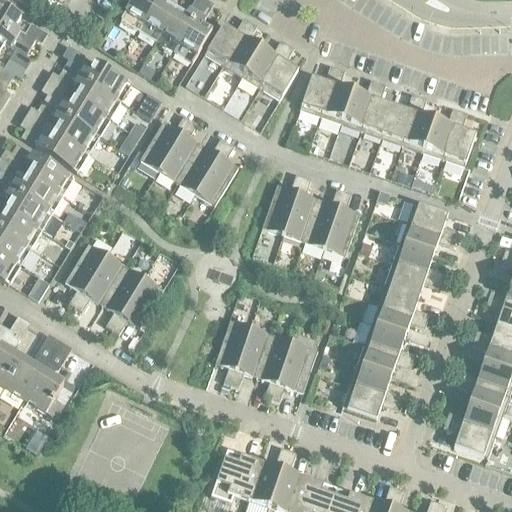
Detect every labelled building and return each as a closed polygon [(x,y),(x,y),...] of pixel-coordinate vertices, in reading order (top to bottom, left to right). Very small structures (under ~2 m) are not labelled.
[(133,0),(119,23),(138,34),(158,0),(133,0)] [(158,0),(138,34),(155,45),(174,13),(165,7),(168,2),(169,2),(169,1),(169,0),(158,0)] [(155,45),(172,55),(205,3),(200,0),(195,0),(187,13),(187,14),(184,19),(174,13),(155,45)] [(213,7),(205,3),(172,55),(191,67),(211,35),(209,34),(200,29),(203,24),(204,23),(203,23),(213,7)] [(0,7),(0,33),(30,51),(35,43),(19,34),(19,33),(18,33),(13,30),(19,21),(20,21),(20,20),(0,7)] [(234,35),(222,28),(203,59),(222,70),(249,26),(242,22),(234,35)] [(249,26),(222,70),(241,82),(259,51),(248,44),(256,30),(249,26)] [(30,51),(0,33),(0,52),(4,46),(9,49),(8,50),(9,50),(10,50),(25,59),(30,51)] [(259,51),(241,82),(259,93),(286,48),(279,44),(271,58),(259,51)] [(278,104),(297,74),(285,66),(293,52),(286,48),(259,93),(278,104)] [(67,63),(62,71),(119,105),(130,87),(95,65),(94,67),(88,76),(84,73),(83,72),(83,73),(67,63)] [(0,80),(8,86),(13,78),(0,69),(0,80)] [(310,80),(298,114),(319,121),(336,72),(329,69),(324,85),(310,80)] [(108,123),(119,105),(62,71),(58,79),(73,89),(74,89),(79,92),(73,102),(108,123)] [(336,72),(319,121),(340,128),(351,94),(339,90),(344,75),(336,72)] [(0,80),(0,91),(4,94),(8,86),(0,80)] [(360,135),(377,86),(370,83),(364,99),(351,94),(340,128),(360,135)] [(380,143),(392,108),(379,104),(385,89),(377,86),(360,135),(380,143)] [(392,108),(380,143),(401,150),(418,100),(410,97),(405,113),(392,108)] [(97,140),(108,123),(73,102),(67,111),(62,108),(61,107),(46,98),(41,106),(97,140)] [(418,100),(401,150),(421,157),(433,122),(420,118),(425,103),(418,100)] [(87,158),(97,140),(41,106),(36,114),(52,123),(51,124),(52,124),(57,127),(52,136),(87,158)] [(442,164),(459,114),(451,112),(446,127),(433,122),(421,157),(442,164)] [(466,116),(459,114),(442,164),(463,171),(474,137),(461,132),(466,116)] [(189,123),(183,119),(174,133),(162,125),(138,164),(157,176),(189,123)] [(189,123),(157,176),(176,187),(199,148),(188,141),(196,127),(189,123)] [(75,176),(87,158),(52,136),(46,146),(41,143),(40,142),(25,133),(20,141),(35,150),(34,151),(75,176)] [(199,148),(176,187),(194,198),(226,146),(220,142),(211,155),(199,148)] [(194,198),(213,210),(237,171),(225,164),(233,150),(226,146),(194,198)] [(16,148),(15,149),(11,156),(26,165),(27,166),(32,169),(26,178),(61,200),(72,181),(31,156),(31,157),(16,148)] [(0,175),(0,186),(50,217),(61,200),(26,178),(20,188),(15,185),(14,184),(0,175)] [(282,239),(302,181),(294,178),(289,193),(276,189),(261,232),(282,239)] [(302,246),(317,203),(304,198),(310,183),(302,181),(282,239),(302,246)] [(40,235),(50,217),(0,186),(0,197),(4,200),(5,201),(10,204),(5,213),(40,235)] [(317,203),(302,246),(323,253),(343,195),(335,193),(330,208),(317,203)] [(343,195),(323,253),(344,260),(359,218),(345,213),(350,198),(343,195)] [(405,227),(454,244),(457,236),(442,231),(447,218),(412,206),(405,227)] [(0,234),(29,252),(40,235),(5,213),(0,220),(0,234)] [(398,247),(432,259),(437,246),(452,251),(454,244),(405,227),(398,247)] [(0,258),(18,269),(29,252),(0,234),(0,258)] [(364,243),(360,253),(368,255),(371,246),(364,243)] [(74,312),(106,259),(87,247),(63,286),(76,294),(67,307),(74,312)] [(391,268),(440,285),(443,277),(428,272),(432,259),(398,247),(391,268)] [(501,260),(511,264),(511,255),(504,253),(501,260)] [(18,269),(0,258),(0,283),(7,288),(18,269)] [(101,309),(125,270),(106,259),(74,312),(81,316),(89,302),(101,309)] [(511,264),(501,260),(499,268),(511,272),(511,278),(509,286),(511,287),(511,264)] [(384,288),(418,300),(422,287),(438,292),(440,285),(391,268),(384,288)] [(125,270),(101,309),(112,316),(104,330),(111,334),(143,282),(125,270)] [(162,293),(143,282),(111,334),(118,338),(126,325),(138,332),(162,293)] [(511,287),(509,286),(505,299),(490,294),(487,301),(511,309),(511,287)] [(377,309),(426,326),(429,318),(413,313),(418,300),(384,288),(377,309)] [(495,327),(511,332),(511,309),(487,301),(485,309),(500,314),(495,327)] [(370,329),(404,341),(408,328),(423,333),(426,326),(377,309),(370,329)] [(0,390),(2,391),(20,362),(6,354),(10,348),(12,349),(16,348),(29,327),(17,319),(9,333),(0,347),(0,390)] [(250,331),(229,324),(214,367),(227,372),(222,387),(230,389),(250,331)] [(0,347),(9,333),(0,327),(0,347)] [(511,332),(495,327),(491,340),(476,334),(473,342),(511,355),(511,332)] [(362,349),(412,367),(414,359),(399,354),(404,341),(370,329),(362,349)] [(250,331),(230,389),(237,392),(242,377),(255,381),(270,338),(250,331)] [(2,391),(23,404),(59,345),(48,338),(34,360),(35,364),(37,365),(34,370),(20,362),(2,391)] [(270,338),(255,381),(268,386),(263,401),(270,403),(291,345),(270,338)] [(511,355),(473,342),(470,349),(486,355),(481,368),(511,378),(511,355)] [(59,345),(23,404),(44,417),(54,423),(62,409),(53,403),(62,388),(48,379),(51,373),(54,375),(57,374),(71,352),(59,345)] [(291,345),(270,403),(278,406),(283,391),(301,397),(317,354),(291,345)] [(412,367),(362,349),(355,370),(390,382),(394,369),(409,374),(412,367)] [(477,381),(461,375),(453,372),(450,380),(459,383),(508,400),(511,388),(511,378),(481,368),(477,381)] [(348,390),(397,407),(400,400),(385,394),(390,382),(355,370),(348,390)] [(467,409),(501,420),(508,400),(459,383),(456,390),(471,395),(467,409)] [(397,407),(348,390),(341,411),(375,423),(380,409),(395,415),(397,407)] [(447,416),(445,424),(494,441),(501,420),(467,409),(462,422),(447,416)] [(487,462),(494,441),(445,424),(442,431),(457,436),(453,450),(487,462)] [(273,470),(260,466),(247,504),(262,509),(260,511),(267,511),(287,454),(280,451),(273,470)] [(290,511),(301,480),(288,475),(295,457),(287,454),(267,511),(290,511)] [(232,499),(247,504),(260,466),(245,461),(243,467),(223,460),(210,499),(230,506),(232,499)] [(322,487),(301,480),(290,511),(328,511),(333,498),(320,494),(322,487)] [(369,504),(366,511),(389,511),(396,492),(389,489),(382,508),(369,504)] [(396,492),(389,511),(397,511),(404,494),(396,492)] [(333,498),(328,511),(366,511),(369,504),(348,496),(346,503),(333,498)] [(434,511),(437,506),(429,503),(426,511),(434,511)]
